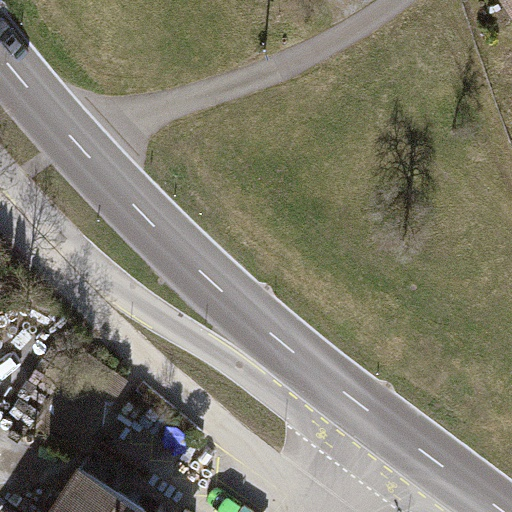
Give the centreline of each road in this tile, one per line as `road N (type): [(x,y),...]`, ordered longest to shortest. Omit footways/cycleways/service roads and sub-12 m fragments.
road 1 (tertiary): [(504,511),(287,347),(172,245),(0,51)]
road 2 (track): [(391,0),(292,66),(128,116),(80,148)]
